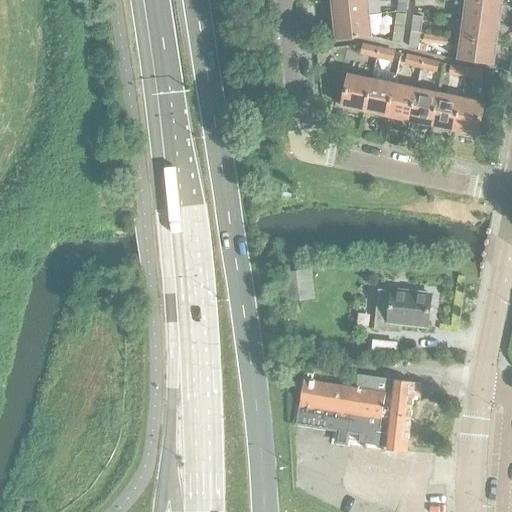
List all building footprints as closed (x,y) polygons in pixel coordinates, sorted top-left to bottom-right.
[(331,0),(334,18),(368,15),(366,0),(331,0)] [(482,0),(466,0),(464,18),(498,23),(501,3),(482,0)] [(336,39),(370,36),(368,15),(334,18),(336,39)] [(413,15),(410,31),(420,33),(422,16),(413,15)] [(464,18),(461,38),(495,43),(498,23),(464,18)] [(401,43),(404,27),(394,25),(392,42),(401,43)] [(410,31),(408,46),(418,48),(420,33),(410,31)] [(423,34),(422,42),(449,46),(451,38),(423,34)] [(492,64),(495,43),(461,38),(458,59),(492,64)] [(376,57),(378,47),(363,44),(361,53),(376,57)] [(393,51),(378,47),(376,57),(391,60),(393,51)] [(420,67),(422,58),(406,54),(404,63),(420,67)] [(437,62),(422,58),(420,67),(436,71),(437,62)] [(465,76),(466,67),(451,65),(449,74),(465,76)] [(482,69),(466,67),(465,76),(481,78),(482,69)] [(365,111),(371,79),(348,74),(341,106),(365,111)] [(365,111),(387,116),(394,83),(371,79),(365,111)] [(387,116),(409,120),(416,88),(394,83),(387,116)] [(409,120),(432,125),(438,93),(416,88),(409,120)] [(432,125),(454,130),(461,98),(438,93),(432,125)] [(483,102),(461,98),(454,130),(477,135),(483,102)] [(375,328),(393,330),(394,322),(427,326),(431,294),(391,290),(391,292),(379,290),(375,328)] [(303,379),(296,422),(336,429),(350,431),(362,433),(360,441),(388,445),(387,449),(407,452),(413,396),(420,397),(421,383),(358,376),(356,387),(303,379)]
